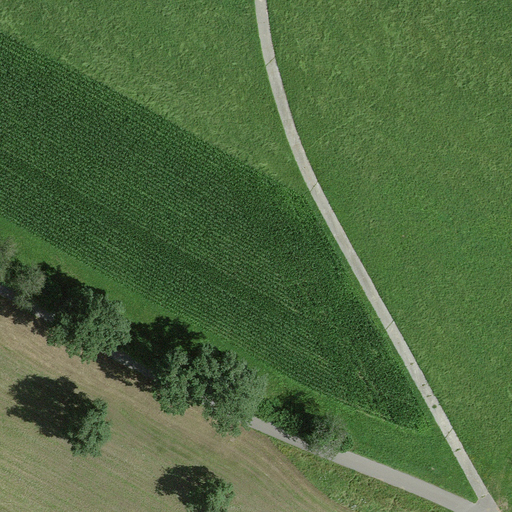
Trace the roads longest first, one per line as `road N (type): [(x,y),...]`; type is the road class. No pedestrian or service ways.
road 1 (track): [(472,511),(428,398),(296,156),(262,45),(260,0)]
road 2 (unclassified): [(0,284),(176,395),(468,511)]
